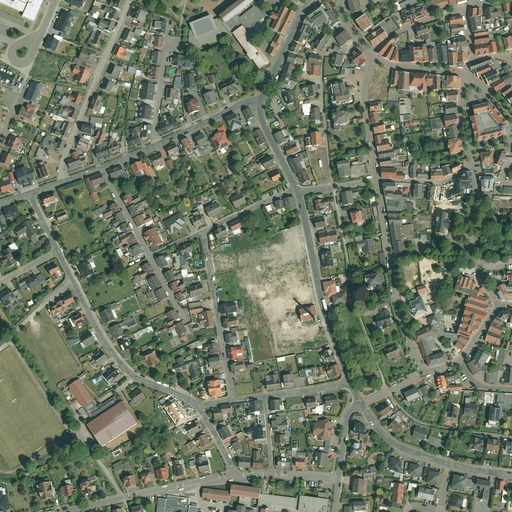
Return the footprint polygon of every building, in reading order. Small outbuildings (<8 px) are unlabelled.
[(0,0),(0,1),(23,12),(21,16),(34,22),(43,0),(0,0)] [(227,0),(231,5),(219,14),(221,17),(232,31),(242,23),(246,27),(265,12),(255,0),(227,0)] [(349,0),(351,12),(359,10),(357,0),(349,0)] [(432,0),(435,10),(466,0),(432,0)] [(313,19),(323,30),(339,19),(327,2),(324,3),(323,1),(310,11),(307,13),(313,19)] [(102,8),(108,11),(106,15),(114,18),(118,9),(104,3),(102,8)] [(402,11),(406,23),(425,17),(421,4),(417,6),(418,9),(414,10),(413,9),(410,10),(411,11),(407,12),(406,9),(402,11)] [(147,10),(135,5),(130,14),(139,18),(140,16),(143,17),(147,10)] [(285,33),(295,11),(282,5),(278,13),(272,10),(269,15),(275,18),(271,26),(285,33)] [(91,6),(88,15),(96,19),(97,15),(95,14),(98,9),(91,6)] [(495,7),(485,8),(487,20),(496,19),(496,17),(499,17),(498,8),(495,9),(495,7)] [(474,9),(469,10),(469,17),(470,17),(482,16),(482,8),(474,8),(474,9)] [(313,19),(307,13),(302,22),(310,25),(313,19)] [(363,13),(354,18),(361,28),(369,23),(363,13)] [(234,33),(221,17),(214,19),(212,14),(190,23),(192,29),(190,30),(189,43),(191,43),(191,47),(195,47),(221,38),(220,36),(228,33),(229,35),(234,33)] [(462,15),(449,17),(451,25),(458,24),(463,24),(462,15)] [(482,16),(470,17),(473,32),(474,32),(487,30),(486,24),(482,24),(482,16)] [(110,30),(113,21),(106,18),(105,19),(100,17),(97,23),(103,25),(102,27),(110,30)] [(164,30),(166,18),(159,17),(157,29),(164,30)] [(308,30),(310,25),(302,22),(298,30),(308,35),(310,31),(308,30)] [(242,23),(232,31),(234,33),(259,67),(270,59),(246,27),(242,23)] [(460,31),(465,30),(464,25),(458,26),(458,24),(451,25),(452,32),(460,31)] [(385,33),(380,25),(367,35),(372,42),(385,33)] [(427,25),(416,28),(419,38),(426,36),(426,40),(430,39),(427,25)] [(134,30),(125,26),(121,36),(130,40),(134,30)] [(103,31),(96,28),(91,41),(98,44),(103,31)] [(320,48),(328,35),(320,30),(314,40),(312,39),(310,42),(320,48)] [(343,46),(353,38),(347,30),(337,38),(343,46)] [(487,30),(474,32),(475,38),(490,36),(489,30),(487,30)] [(267,51),(274,54),(283,35),(276,31),(267,51)] [(298,31),(294,39),(300,42),(303,36),(307,38),(308,35),(298,31)] [(162,44),(164,35),(154,33),(153,42),(162,44)] [(401,40),(399,35),(389,39),(376,53),(381,57),(392,45),(393,43),(401,40)] [(59,41),(49,36),(44,47),(54,52),(59,41)] [(490,36),(475,38),(476,44),(491,43),(490,36)] [(463,48),(463,53),(468,53),(468,47),(467,37),(453,39),(455,48),(463,48)] [(498,52),(505,50),(502,37),(495,39),(498,52)] [(293,41),(290,49),(300,53),(302,49),(299,48),(300,43),(293,41)] [(124,46),(116,43),(112,52),(125,57),(127,52),(123,50),(124,46)] [(477,56),(490,53),(489,43),(476,45),(476,54),(476,55),(477,55),(477,56)] [(489,44),(491,53),(497,52),(495,43),(489,44)] [(91,62),(96,50),(82,44),(77,56),(91,62)] [(437,48),(439,62),(439,64),(450,63),(449,53),(448,46),(440,46),(440,44),(437,45),(437,48)] [(392,45),(381,57),(390,61),(396,48),(392,45)] [(410,51),(411,62),(430,62),(428,49),(427,47),(411,48),(410,51)] [(396,48),(390,61),(400,62),(399,51),(399,48),(396,48)] [(428,49),(430,62),(439,62),(437,48),(428,49)] [(160,62),(161,50),(154,49),(154,53),(151,52),(150,58),(153,58),(153,61),(160,62)] [(289,50),(286,60),(294,62),(295,58),(301,60),(303,55),(289,50)] [(351,58),(357,66),(359,64),(361,66),(367,61),(366,59),(367,58),(360,50),(351,58)] [(308,60),(318,63),(320,53),(310,51),(308,60)] [(399,51),(400,62),(411,62),(410,51),(399,51)] [(345,56),(333,53),(331,63),(342,66),(345,56)] [(449,53),(450,63),(450,65),(459,66),(458,53),(449,53)] [(458,53),(459,66),(464,67),(465,62),(469,62),(468,53),(463,53),(458,53)] [(174,58),(172,58),(171,62),(174,62),(173,65),(191,67),(192,56),(175,54),(174,58)] [(471,65),(473,71),(489,64),(495,62),(494,58),(485,60),(471,65)] [(286,60),(283,69),(289,71),(296,71),(298,64),(286,60)] [(119,65),(110,62),(107,70),(115,73),(119,65)] [(84,80),(88,70),(74,63),(71,70),(76,72),(74,76),(84,80)] [(477,73),(479,77),(492,71),(489,64),(473,71),(475,74),(477,73)] [(500,90),(505,97),(511,91),(511,66),(510,64),(504,67),(508,75),(503,77),(503,78),(492,85),(497,92),(500,90)] [(134,74),(136,68),(129,66),(127,72),(134,74)] [(16,75),(0,68),(0,79),(12,85),(16,75)] [(486,80),(489,85),(501,79),(496,69),(481,77),(484,81),(486,80)] [(399,85),(400,71),(393,70),(391,84),(399,85)] [(291,73),(282,71),(280,80),(295,84),(297,78),(290,76),(291,73)] [(411,86),(411,72),(400,71),(399,85),(399,89),(410,90),(411,86)] [(427,74),(411,72),(411,86),(421,86),(421,91),(427,91),(427,84),(427,74)] [(195,74),(186,74),(186,88),(195,88),(195,74)] [(217,74),(208,76),(210,83),(219,81),(217,74)] [(441,75),(434,74),(434,85),(434,89),(442,89),(441,75)] [(460,89),(461,77),(443,75),(443,89),(447,90),(447,88),(454,89),(454,88),(460,89)] [(113,80),(104,77),(101,86),(109,89),(113,80)] [(234,77),(219,84),(222,91),(226,90),(229,97),(233,95),(232,91),(242,87),(239,81),(236,83),(234,77)] [(36,103),(42,87),(32,83),(26,100),(36,103)] [(318,93),(317,83),(308,83),(308,94),(318,93)] [(332,85),(335,101),(350,99),(350,96),(352,96),(350,87),(346,88),(345,86),(344,86),(343,83),(332,85)] [(152,100),(155,85),(143,84),(141,99),(152,100)] [(166,86),(164,95),(176,97),(177,87),(166,86)] [(202,90),(207,103),(216,100),(212,87),(202,90)] [(65,97),(78,102),(81,94),(74,91),(72,94),(67,92),(65,97)] [(448,101),(458,100),(458,91),(442,92),(442,97),(448,97),(448,101)] [(102,95),(95,92),(89,105),(96,108),(102,95)] [(292,92),(285,94),(287,105),(295,103),(292,92)] [(185,102),(189,113),(198,109),(197,105),(199,104),(196,97),(185,102)] [(302,113),(311,112),(310,106),(310,101),(302,101),(302,113)] [(379,102),(370,103),(371,112),(380,111),(379,102)] [(507,129),(507,128),(507,127),(510,124),(491,102),(474,106),(476,115),(471,116),(477,141),(506,134),(505,131),(506,130),(507,129)] [(447,115),(458,113),(457,103),(441,105),(442,109),(446,108),(447,115)] [(74,117),(77,109),(65,104),(62,112),(74,117)] [(319,105),(310,106),(311,112),(311,118),(320,117),(319,105)] [(151,107),(141,106),(139,119),(150,120),(151,107)] [(33,112),(21,107),(18,117),(30,121),(33,112)] [(243,110),(247,119),(254,116),(250,107),(243,110)] [(378,111),(371,113),(373,124),(380,122),(378,111)] [(163,130),(178,123),(173,112),(165,115),(167,118),(159,122),(163,130)] [(349,122),(347,112),(333,114),(334,124),(349,122)] [(459,125),(457,114),(431,119),(433,130),(444,128),(459,125)] [(235,115),(226,119),(232,130),(236,128),(234,124),(239,122),(235,115)] [(83,118),(81,129),(90,131),(92,119),(83,118)] [(66,136),(71,123),(62,119),(59,128),(55,126),(53,131),(66,136)] [(375,133),(392,130),(392,126),(385,127),(384,122),(373,124),(375,133)] [(142,138),(150,139),(152,126),(143,125),(142,138)] [(287,125),(273,132),(279,143),(292,136),(287,125)] [(462,138),(459,125),(444,128),(446,141),(449,140),(462,138)] [(260,126),(252,130),(259,143),(266,139),(260,126)] [(321,130),(311,131),(311,135),(312,143),(321,142),(321,130)] [(131,147),(141,143),(136,131),(131,133),(133,137),(128,139),(131,147)] [(202,142),(204,146),(209,143),(203,131),(194,135),(199,144),(202,142)] [(217,137),(214,139),(221,151),(234,144),(226,131),(223,133),(222,132),(216,135),(217,137)] [(20,138),(9,134),(5,143),(16,147),(20,138)] [(90,138),(81,134),(75,145),(85,150),(90,138)] [(379,151),(393,149),(393,144),(390,144),(389,140),(382,141),(381,138),(384,137),(384,134),(375,135),(378,152),(379,151)] [(60,150),(64,140),(58,137),(56,141),(45,136),(43,140),(37,137),(36,140),(60,150)] [(186,136),(180,139),(187,152),(193,149),(186,136)] [(462,138),(449,140),(450,143),(448,143),(449,148),(450,148),(451,151),(444,152),(445,156),(451,155),(464,152),(462,138)] [(166,145),(169,152),(178,148),(175,141),(166,145)] [(284,145),(287,152),(297,148),(294,141),(284,145)] [(111,155),(120,151),(117,143),(107,147),(111,155)] [(97,158),(109,154),(106,147),(103,149),(101,144),(97,146),(98,150),(95,151),(97,158)] [(393,149),(379,151),(380,158),(395,156),(395,153),(401,152),(400,148),(393,149)] [(7,152),(2,150),(0,155),(0,160),(8,163),(11,153),(7,152)] [(154,164),(164,159),(160,150),(150,155),(154,164)] [(70,169),(88,163),(85,154),(80,156),(78,151),(72,153),(73,158),(67,160),(70,169)] [(493,151),(481,153),(483,164),(486,163),(486,168),(492,167),(491,163),(494,162),(493,151)] [(507,154),(498,151),(494,164),(502,167),(503,163),(506,157),(507,154)] [(288,159),(294,172),(296,171),(305,167),(306,166),(300,153),(288,159)] [(262,159),(266,166),(274,162),(271,154),(262,159)] [(21,184),(35,179),(28,157),(11,162),(13,168),(24,165),(26,171),(17,174),(21,184)] [(392,157),(380,159),(381,166),(393,164),(392,157)] [(36,167),(39,176),(48,173),(44,164),(43,164),(41,159),(36,161),(38,166),(36,167)] [(338,162),(340,177),(352,175),(350,163),(349,160),(338,162)] [(350,163),(352,175),(352,178),(367,175),(364,161),(350,163)] [(131,166),(134,174),(144,169),(141,162),(131,166)] [(452,166),(454,174),(462,169),(461,167),(462,166),(461,163),(452,166)] [(422,164),(418,164),(418,178),(428,178),(428,171),(422,171),(422,164)] [(443,167),(445,176),(453,174),(451,165),(443,167)] [(130,181),(125,173),(124,173),(121,166),(109,171),(112,179),(120,176),(125,184),(130,181)] [(296,171),(301,181),(310,177),(305,167),(296,171)] [(397,168),(381,168),(382,178),(405,178),(405,173),(397,173),(397,168)] [(270,172),(273,179),(280,175),(277,169),(270,172)] [(99,198),(94,186),(105,181),(101,172),(85,179),(94,201),(99,198)] [(472,172),(463,172),(463,177),(456,177),(458,192),(450,193),(450,200),(469,198),(469,189),(474,189),(472,172)] [(495,177),(481,177),(482,189),(494,189),(495,177)] [(10,187),(8,178),(0,180),(0,188),(1,190),(10,187)] [(385,191),(396,192),(396,183),(385,182),(384,184),(385,191)] [(429,185),(414,185),(414,198),(424,198),(424,193),(423,193),(423,190),(429,191),(429,185)] [(436,191),(436,185),(429,185),(429,191),(428,200),(431,201),(434,201),(436,191)] [(129,192),(122,195),(126,203),(144,194),(142,190),(131,196),(129,192)] [(230,196),(235,206),(246,200),(241,190),(230,196)] [(354,190),(342,192),(344,206),(356,203),(354,190)] [(50,203),(49,199),(54,197),(52,191),(41,195),(44,205),(50,203)] [(286,208),(295,206),(293,195),(284,196),(286,208)] [(127,205),(132,214),(140,210),(137,205),(147,200),(145,196),(127,205)] [(408,199),(386,198),(388,210),(401,211),(413,211),(414,203),(408,203),(408,199)] [(210,216),(222,210),(217,200),(205,206),(210,216)] [(102,209),(105,214),(119,208),(115,201),(108,204),(109,206),(102,209)] [(333,210),(332,201),(315,204),(317,213),(333,210)] [(434,201),(431,201),(429,211),(435,212),(431,241),(438,242),(441,225),(446,225),(446,226),(451,226),(451,216),(449,216),(449,212),(446,211),(445,214),(444,214),(445,203),(434,201)] [(18,214),(15,204),(2,208),(6,218),(18,214)] [(189,214),(195,225),(204,221),(196,206),(191,209),(192,212),(189,214)] [(163,218),(171,232),(183,225),(181,222),(185,220),(182,215),(179,209),(163,218)] [(124,218),(120,210),(114,213),(116,218),(111,220),(113,224),(124,218)] [(362,210),(352,212),(354,223),(364,222),(362,210)] [(405,245),(404,241),(406,241),(405,238),(409,237),(409,240),(419,238),(418,231),(414,232),(413,224),(403,226),(402,225),(403,217),(401,217),(401,211),(388,210),(396,256),(410,254),(408,246),(407,245),(405,245)] [(55,222),(66,219),(63,211),(53,214),(55,222)] [(147,220),(152,217),(149,212),(144,215),(142,212),(134,216),(139,226),(148,221),(147,220)] [(30,217),(13,227),(17,234),(24,230),(28,236),(29,235),(33,241),(38,238),(34,232),(37,230),(30,217)] [(327,227),(326,217),(315,219),(316,228),(327,227)] [(242,224),(238,218),(229,222),(232,229),(242,224)] [(130,229),(126,221),(120,224),(123,229),(117,232),(119,235),(130,229)] [(149,242),(151,245),(161,240),(154,225),(143,231),(145,234),(147,238),(149,242)] [(227,232),(223,225),(215,229),(221,241),(224,240),(222,235),(227,232)] [(302,235),(301,227),(286,230),(288,238),(302,235)] [(337,230),(328,231),(330,243),(339,241),(337,230)] [(131,231),(120,237),(123,242),(128,239),(130,244),(136,241),(131,231)] [(328,231),(319,233),(321,244),(330,243),(328,231)] [(376,251),(374,238),(357,241),(358,248),(364,247),(365,253),(376,251)] [(179,246),(185,258),(189,255),(187,250),(191,248),(188,241),(179,246)] [(141,250),(137,242),(129,246),(133,255),(141,250)] [(9,249),(11,254),(18,250),(15,244),(8,247),(9,249)] [(238,248),(212,252),(215,272),(242,268),(238,248)] [(7,269),(16,265),(11,254),(9,249),(3,252),(5,257),(0,259),(0,262),(2,266),(5,265),(7,269)] [(167,251),(156,256),(161,266),(167,262),(164,256),(169,254),(167,251)] [(332,251),(321,253),(324,268),(335,265),(332,251)] [(258,277),(261,276),(309,267),(306,252),(255,261),(258,277)] [(87,259),(78,263),(84,275),(92,271),(87,259)] [(153,270),(148,261),(141,264),(144,269),(140,271),(141,274),(145,273),(146,274),(153,270)] [(59,272),(55,265),(47,269),(51,277),(53,276),(56,281),(59,279),(57,274),(59,272)] [(261,276),(264,292),(312,284),(309,267),(261,276)] [(171,268),(164,271),(169,280),(182,273),(180,269),(173,273),(171,268)] [(249,274),(247,274),(246,271),(237,272),(239,279),(250,277),(249,274)] [(160,283),(155,273),(148,277),(153,287),(160,283)] [(379,273),(366,276),(369,290),(382,287),(379,273)] [(35,275),(16,285),(20,292),(28,288),(30,290),(40,285),(39,283),(36,277),(35,275)] [(473,280),(460,276),(456,291),(470,295),(468,299),(467,299),(465,306),(467,306),(487,313),(488,313),(490,306),(487,305),(489,299),(481,296),(482,293),(480,290),(475,289),(477,283),(473,282),(473,280)] [(177,279),(170,283),(174,290),(184,285),(183,278),(178,281),(177,279)] [(506,285),(505,283),(496,288),(502,300),(507,300),(508,302),(511,301),(511,279),(510,280),(510,283),(506,285)] [(50,280),(46,282),(50,289),(54,286),(50,280)] [(335,280),(324,282),(326,297),(333,296),(338,295),(335,280)] [(201,282),(188,286),(191,295),(204,291),(201,282)] [(237,285),(240,301),(246,300),(242,284),(237,285)] [(264,297),(270,328),(282,326),(303,322),(301,309),(316,306),(312,284),(264,292),(264,297)] [(415,288),(417,294),(426,292),(424,285),(415,288)] [(167,295),(162,286),(155,289),(160,299),(167,295)] [(184,288),(175,293),(179,301),(186,297),(183,293),(186,292),(184,288)] [(12,294),(9,290),(0,295),(0,299),(6,308),(11,304),(9,301),(14,297),(12,294)] [(17,291),(12,294),(14,297),(16,296),(17,298),(17,299),(18,301),(22,298),(17,291)] [(148,300),(153,297),(151,291),(145,293),(148,300)] [(73,299),(70,293),(62,297),(63,298),(65,303),(73,299)] [(345,294),(333,296),(335,304),(347,302),(345,294)] [(418,300),(411,302),(412,307),(411,309),(412,311),(414,312),(416,317),(419,316),(419,317),(424,315),(424,314),(429,312),(427,307),(426,307),(422,296),(417,298),(418,300)] [(264,297),(241,301),(252,360),(275,355),(270,328),(264,297)] [(54,304),(50,306),(53,312),(67,306),(65,303),(63,298),(60,299),(57,301),(58,303),(54,304)] [(202,301),(189,303),(190,314),(204,312),(202,301)] [(236,303),(221,305),(222,314),(238,312),(236,303)] [(448,361),(446,352),(434,355),(432,350),(438,348),(434,338),(437,337),(445,336),(445,332),(443,303),(439,303),(432,306),(436,314),(428,317),(432,326),(413,334),(417,342),(419,341),(425,360),(427,359),(429,366),(448,361)] [(316,306),(301,309),(303,322),(318,319),(316,306)] [(457,334),(471,339),(473,332),(475,332),(478,325),(480,326),(482,320),(484,321),(487,313),(467,306),(457,334)] [(109,307),(101,310),(105,320),(113,317),(109,307)] [(178,316),(174,307),(167,311),(170,316),(166,318),(168,321),(178,316)] [(506,322),(509,308),(504,308),(501,309),(497,317),(503,320),(506,322)] [(212,310),(204,312),(207,328),(215,327),(212,310)] [(390,312),(377,315),(380,327),(393,324),(390,312)] [(56,314),(52,317),(56,326),(61,323),(56,314)] [(81,314),(72,318),(76,327),(85,323),(81,314)] [(237,317),(223,319),(224,328),(239,326),(237,317)] [(503,320),(497,317),(493,323),(500,325),(503,320)] [(186,329),(181,319),(168,326),(170,329),(174,326),(178,333),(186,329)] [(118,322),(110,326),(114,336),(123,332),(118,322)] [(303,322),(282,326),(284,336),(305,332),(303,322)] [(500,325),(493,323),(489,331),(501,336),(504,327),(500,325)] [(501,336),(489,331),(486,341),(499,345),(503,336),(501,336)] [(456,342),(456,346),(463,350),(471,339),(457,334),(445,332),(445,336),(445,338),(451,338),(451,342),(456,342)] [(91,333),(81,338),(86,346),(95,341),(91,333)] [(238,333),(226,335),(228,343),(239,341),(238,333)] [(315,337),(319,347),(329,344),(325,333),(315,337)] [(125,339),(119,342),(123,349),(129,346),(125,339)] [(219,353),(217,340),(211,341),(212,344),(205,345),(206,350),(210,349),(211,354),(219,353)] [(398,345),(385,350),(389,360),(401,356),(398,345)] [(242,346),(228,348),(230,360),(243,358),(242,346)] [(149,364),(155,361),(152,355),(154,354),(151,347),(143,351),(149,364)] [(106,357),(101,349),(99,350),(98,348),(93,351),(95,353),(93,354),(99,362),(106,357)] [(332,349),(324,352),(328,362),(336,358),(332,349)] [(476,357),(475,360),(472,362),(468,364),(475,375),(482,372),(487,372),(488,365),(485,365),(490,356),(480,350),(479,352),(476,357)] [(174,364),(176,370),(188,365),(193,376),(200,374),(193,356),(184,360),(182,355),(176,358),(178,362),(174,364)] [(221,366),(220,357),(209,359),(211,367),(221,366)] [(240,362),(231,364),(233,376),(242,374),(240,362)] [(338,364),(327,368),(329,373),(332,372),(334,377),(342,375),(338,364)] [(113,366),(105,374),(110,380),(118,372),(113,366)] [(459,379),(457,371),(445,374),(446,376),(448,383),(459,379)] [(499,372),(491,371),(490,384),(498,384),(499,372)] [(293,373),(284,375),(285,387),(295,386),(293,373)] [(279,375),(267,376),(269,390),(281,389),(279,375)] [(447,386),(446,376),(437,377),(438,387),(447,386)] [(78,378),(69,384),(83,404),(92,398),(78,378)] [(209,382),(211,397),(223,395),(221,381),(209,382)] [(432,395),(428,385),(420,389),(424,398),(432,395)] [(139,387),(130,392),(135,400),(144,395),(139,387)] [(417,387),(405,393),(409,402),(421,396),(417,387)] [(434,404),(437,398),(440,399),(442,393),(438,392),(439,390),(436,389),(430,403),(434,404)] [(93,418),(85,423),(101,445),(137,421),(122,399),(120,400),(115,393),(96,405),(92,398),(83,404),(93,418)] [(337,394),(326,396),(327,406),(338,405),(337,394)] [(317,398),(306,399),(307,409),(318,407),(317,398)] [(280,399),(271,401),(273,411),(282,410),(280,399)] [(184,417),(173,400),(165,405),(176,422),(184,417)] [(260,400),(251,401),(252,412),(262,410),(260,400)] [(387,402),(378,408),(383,417),(393,410),(387,402)] [(223,409),(214,410),(215,419),(224,418),(224,414),(228,413),(229,417),(233,416),(231,404),(222,406),(223,409)] [(478,406),(465,404),(464,415),(469,416),(469,414),(477,415),(478,406)] [(460,407),(450,406),(448,417),(458,419),(460,407)] [(501,409),(491,407),(488,423),(492,424),(491,425),(496,426),(497,423),(499,423),(499,419),(501,419),(502,412),(500,411),(501,409)] [(287,416),(272,418),(273,430),(289,429),(287,416)] [(195,419),(185,424),(190,433),(200,429),(195,419)] [(334,421),(316,419),(314,437),(332,439),(334,421)] [(403,427),(395,420),(389,427),(397,434),(403,427)] [(354,433),(365,434),(366,426),(363,423),(355,422),(354,433)] [(263,425),(253,427),(255,439),(265,438),(263,425)] [(233,435),(227,426),(218,431),(223,440),(233,435)] [(429,431),(416,426),(412,437),(425,441),(429,431)] [(198,442),(200,446),(210,441),(205,431),(194,437),(197,443),(198,442)] [(236,435),(237,441),(244,439),(242,433),(236,435)] [(284,434),(276,435),(278,444),(286,443),(284,434)] [(485,439),(472,437),(470,449),(483,451),(485,439)] [(502,441),(489,439),(487,450),(500,452),(502,441)] [(232,444),(236,451),(242,448),(238,441),(232,444)] [(363,446),(352,445),(351,455),(362,456),(363,446)] [(262,469),(262,452),(255,451),(254,469),(262,469)] [(329,453),(316,452),(315,465),(327,466),(329,453)] [(196,455),(199,469),(209,467),(207,459),(202,460),(201,454),(196,455)] [(145,458),(148,465),(154,463),(152,456),(145,458)] [(305,457),(297,457),(296,466),(305,467),(305,457)] [(172,460),(175,475),(185,473),(182,458),(172,460)] [(252,459),(240,458),(239,467),(251,468),(252,459)] [(291,459),(279,458),(278,467),(290,469),(291,459)] [(397,460),(391,459),(390,465),(391,465),(390,470),(395,471),(394,472),(401,474),(402,470),(400,469),(402,462),(397,462),(397,460)] [(119,461),(111,465),(115,473),(123,468),(119,461)] [(155,467),(157,478),(166,476),(165,473),(168,473),(166,461),(160,462),(161,466),(155,467)] [(416,464),(409,463),(408,469),(410,469),(409,474),(413,475),(413,477),(419,478),(420,474),(419,474),(420,467),(415,466),(416,464)] [(142,479),(143,482),(152,480),(150,469),(138,472),(140,479),(142,479)] [(442,473),(430,471),(428,483),(440,486),(442,473)] [(127,482),(128,486),(134,485),(133,482),(135,482),(133,474),(123,476),(123,477),(121,477),(123,483),(127,482)] [(468,477),(455,475),(452,488),(466,491),(468,477)] [(83,493),(92,491),(92,489),(93,488),(92,481),(90,481),(89,476),(82,478),(82,481),(79,482),(81,490),(82,490),(83,493)] [(366,480),(354,478),(352,492),(364,494),(366,480)] [(492,481),(478,478),(475,499),(489,501),(492,481)] [(506,481),(498,480),(496,490),(505,491),(506,481)] [(41,496),(42,500),(52,497),(51,494),(53,493),(51,485),(49,486),(48,481),(40,483),(41,487),(38,488),(40,497),(41,496)] [(71,481),(60,484),(63,496),(74,493),(71,481)] [(395,482),(394,492),(405,493),(406,483),(395,482)] [(231,489),(203,486),(202,495),(230,498),(231,494),(238,495),(238,501),(237,509),(227,508),(226,511),(269,511),(270,501),(297,504),(298,494),(296,493),(296,496),(259,492),(260,486),(232,483),(231,489)] [(435,489),(420,487),(418,499),(433,501),(435,489)] [(317,496),(298,494),(297,504),(297,509),(314,511),(322,511),(323,511),(325,511),(328,492),(317,491),(317,496)] [(394,492),(393,502),(404,503),(405,493),(394,492)] [(189,495),(166,493),(166,495),(156,494),(154,511),(167,511),(168,508),(185,510),(185,511),(195,511),(197,504),(188,503),(189,495)] [(464,498),(453,496),(451,507),(463,508),(464,498)] [(344,511),(354,511),(355,511),(368,510),(367,500),(353,502),(354,507),(345,506),(344,511)]
